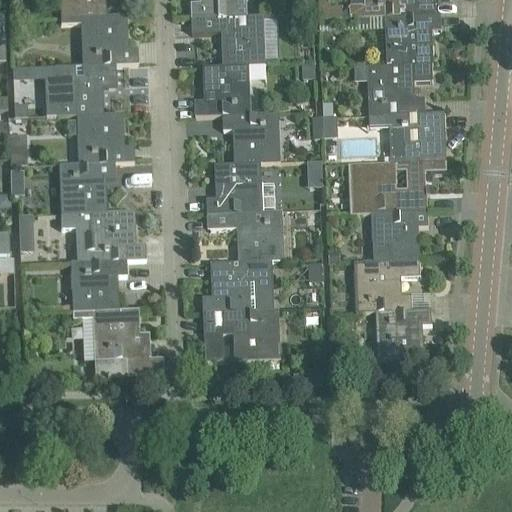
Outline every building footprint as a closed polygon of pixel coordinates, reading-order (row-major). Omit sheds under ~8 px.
[(58,0),(60,22),(104,20),(104,19),(103,0),(58,0)] [(191,6),(192,23),(211,22),(247,20),(247,19),(246,0),(201,0),(202,1),(205,1),(205,6),(191,6)] [(312,0),(303,0),(303,10),(312,10),(312,0)] [(364,0),(365,10),(363,10),(361,9),(352,9),(348,12),(350,14),(350,21),(356,21),(370,21),(388,21),(388,20),(436,18),(435,0),(364,0)] [(388,21),(370,21),(370,30),(371,33),(374,33),(389,33),(390,69),(412,68),(412,69),(433,68),(433,67),(432,67),(430,39),(427,39),(427,34),(442,34),(441,17),(436,18),(388,20),(388,21)] [(104,19),(104,20),(60,22),(60,30),(83,29),(85,69),(85,70),(110,69),(113,69),(134,68),(137,68),(137,52),(122,53),(122,48),(125,47),(124,19),(126,19),(126,18),(104,19)] [(211,22),(192,23),(192,38),(226,36),(226,41),(223,41),(224,69),(224,70),(249,69),(271,69),(270,18),(247,19),(247,20),(211,22)] [(370,21),(356,21),(356,30),(370,30),(370,21)] [(412,68),(390,69),(367,70),(368,119),(425,117),(425,101),(410,102),(410,97),(413,97),(413,86),(433,85),(433,68),(412,69),(412,68)] [(54,70),(54,71),(54,83),(56,120),(79,119),(101,118),(100,90),(96,90),(96,85),(111,84),(110,69),(85,70),(85,69),(54,70)] [(223,119),(250,118),(250,117),(249,69),(224,70),(224,69),(203,70),(203,71),(205,71),(206,99),(209,99),(209,104),(195,105),(195,121),(223,120),(223,119)] [(54,71),(12,73),(12,85),(54,83),(54,71)] [(286,77),(271,77),(271,90),(286,90),(286,77)] [(281,116),(250,117),(250,118),(223,119),(223,120),(223,135),(238,134),(238,139),(235,139),(236,167),(236,168),(260,167),(282,167),(281,116)] [(445,116),(425,117),(368,119),(369,131),(392,130),(393,167),(393,168),(423,167),(430,167),(445,166),(447,166),(447,165),(445,165),(444,137),(440,137),(440,132),(445,132),(445,116)] [(114,167),(134,167),(133,151),(118,151),(118,146),(122,146),(120,118),(122,118),(122,117),(101,118),(79,119),(81,168),(114,167)] [(324,121),(312,122),(313,143),(325,143),(324,139),(324,121)] [(324,121),(324,139),(335,139),(335,121),(324,121)] [(26,153),(9,154),(9,170),(26,169),(26,153)] [(322,165),(308,165),(308,174),(323,174),(322,165)] [(445,166),(430,167),(430,175),(445,174),(445,166)] [(58,169),(60,219),(91,217),(105,216),(104,188),(100,188),(100,183),(114,183),(114,167),(81,168),(58,169)] [(221,202),(207,203),(207,218),(275,215),(274,187),(260,188),(260,167),(236,168),(236,167),(215,168),(215,169),(217,169),(218,197),(221,197),(221,202)] [(421,197),(425,197),(423,167),(393,168),(393,167),(349,169),(350,218),(350,219),(373,218),(373,217),(423,215),(428,215),(427,203),(421,203),(421,197)] [(22,184),(22,173),(10,174),(10,184),(22,184)] [(0,212),(11,212),(10,199),(0,199),(0,212)] [(126,265),(145,265),(145,249),(130,249),(130,244),(133,244),(132,216),(134,216),(134,215),(105,216),(91,217),(60,219),(61,233),(75,232),(76,266),(93,265),(93,266),(126,265)] [(269,265),(286,265),(284,215),(207,218),(208,234),(242,232),(242,237),(239,238),(240,266),(255,265),(255,266),(269,265)] [(428,215),(423,215),(373,217),(373,218),(375,266),(375,267),(399,266),(420,265),(420,264),(419,264),(417,236),(414,236),(414,232),(429,231),(428,215)] [(32,219),(17,220),(18,236),(32,235),(32,219)] [(0,235),(0,256),(11,256),(10,235),(0,235)] [(321,238),(314,238),(309,242),(309,260),(322,260),(321,238)] [(0,277),(13,277),(13,263),(0,263),(0,277)] [(70,266),(70,267),(72,317),(82,316),(116,314),(115,286),(112,286),(112,281),(126,280),(126,265),(93,266),(93,265),(76,266),(70,266)] [(240,266),(211,267),(211,268),(213,268),(214,296),(217,296),(217,301),(203,301),(203,317),(205,317),(257,315),(257,314),(271,314),(269,265),(255,266),(255,265),(240,266)] [(353,317),(376,316),(412,315),(412,314),(411,299),(397,299),(397,294),(400,294),(400,282),(421,281),(420,265),(399,266),(375,267),(375,266),(352,267),(353,317)] [(310,287),(323,286),(322,267),(309,268),(310,287)] [(433,296),(413,297),(414,311),(433,310),(433,296)] [(325,333),(324,312),(312,313),(313,333),(325,333)] [(82,316),(72,317),(72,323),(82,323),(83,365),(96,365),(97,383),(104,383),(104,384),(111,384),(111,382),(150,381),(149,363),(149,347),(146,347),(146,339),(148,338),(148,337),(137,338),(136,314),(138,314),(138,313),(116,314),(82,316)] [(205,317),(206,331),(204,331),(204,332),(207,332),(208,337),(206,337),(207,365),(205,365),(205,366),(208,366),(208,364),(223,364),(222,337),(235,337),(236,364),(234,364),(235,365),(281,363),(280,343),(279,313),(275,313),(271,314),(257,314),(257,315),(205,317)] [(412,314),(412,315),(376,316),(377,346),(378,366),(424,364),(424,362),(423,363),(421,335),(418,335),(418,330),(432,329),(432,313),(412,314)] [(294,378),(294,390),(323,390),(323,378),(294,378)] [(357,395),(366,395),(367,387),(357,387),(357,395)]
